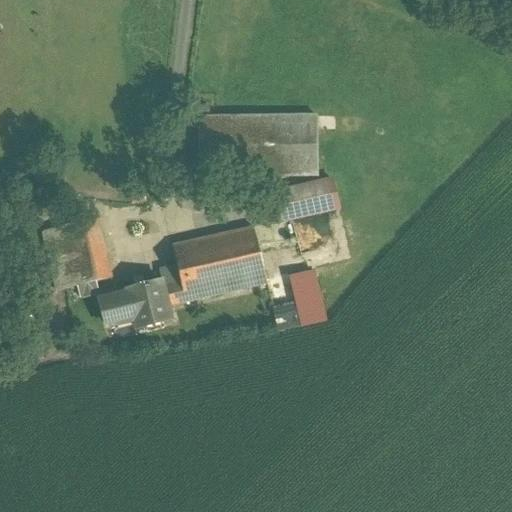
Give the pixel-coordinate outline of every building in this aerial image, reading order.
[(203,119),(199,119),(199,177),(317,176),(317,118),(203,119)] [(319,185),(263,198),(269,225),(339,209),(333,181),(319,185)] [(98,221),(43,234),(57,292),(112,279),(98,221)] [(251,226),(170,244),(180,286),(166,289),(171,308),(265,287),(251,226)] [(164,281),(124,291),(132,324),(134,331),(175,320),(171,308),(166,289),(164,281)] [(106,330),(132,324),(124,291),(98,298),(106,330)]
